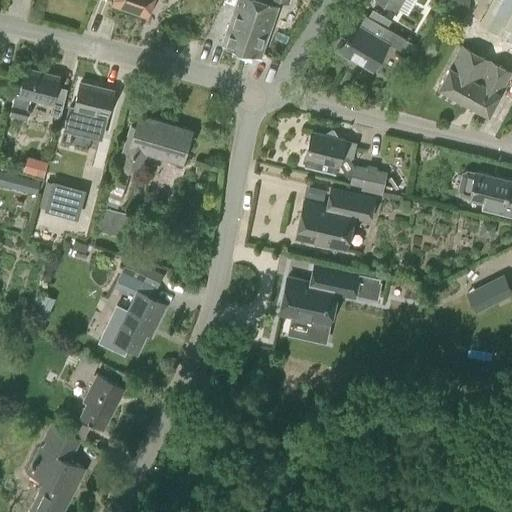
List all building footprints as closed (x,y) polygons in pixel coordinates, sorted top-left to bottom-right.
[(112,0),(112,3),(128,9),(130,0),(112,0)] [(130,0),(128,9),(147,16),(152,0),(130,0)] [(260,0),(237,0),(223,42),(244,49),(260,0)] [(260,0),(244,49),(260,55),(278,4),(275,3),(276,0),(279,0),(289,3),(289,0),(260,0)] [(384,0),(398,8),(402,0),(384,0)] [(459,25),(468,10),(450,0),(442,15),(459,25)] [(511,42),(511,0),(492,0),(479,23),(511,42)] [(380,38),(355,22),(345,38),(343,36),(335,50),(349,58),(350,57),(372,70),(388,43),(403,52),(410,42),(386,28),(380,38)] [(489,114),(501,91),(511,72),(462,46),(451,67),(439,88),(489,114)] [(51,102),(58,75),(25,67),(19,93),(14,92),(9,115),(27,119),(30,107),(28,106),(30,97),(51,102)] [(107,116),(113,90),(80,82),(73,107),(72,107),(67,128),(76,130),(76,132),(80,133),(82,128),(80,128),(84,111),(107,116)] [(192,130),(140,115),(136,127),(130,126),(119,163),(140,169),(146,151),(183,162),(192,130)] [(338,165),(345,139),(312,131),(305,157),(306,157),(304,165),(335,173),(337,165),(338,165)] [(29,153),(24,168),(40,173),(45,158),(29,153)] [(377,169),(377,166),(367,164),(366,167),(355,164),(350,184),(362,186),(361,189),(383,194),(387,172),(377,169)] [(0,184),(36,194),(40,181),(0,170),(0,171),(0,184)] [(475,173),(467,171),(462,173),(458,190),(461,194),(469,196),(469,198),(504,206),(504,207),(511,208),(511,180),(511,181),(511,180),(476,171),(475,173)] [(78,219),(86,190),(52,180),(44,209),(78,219)] [(369,220),(374,197),(331,187),(327,205),(304,200),(296,237),(346,248),(353,217),(369,220)] [(121,237),(128,215),(104,208),(98,230),(121,237)] [(157,288),(164,275),(128,257),(121,270),(157,288)] [(354,297),(359,273),(314,263),(310,282),(287,277),(279,313),(329,324),(336,293),(354,297)] [(480,285),(490,306),(511,294),(511,290),(504,273),(480,285)] [(151,335),(166,303),(138,289),(128,309),(116,303),(98,341),(125,354),(128,347),(137,351),(146,333),(151,335)] [(89,382),(99,362),(83,354),(73,374),(89,382)] [(104,429),(125,388),(97,374),(84,399),(92,403),(84,418),(104,429)] [(79,439),(52,424),(43,441),(46,443),(44,447),(41,445),(28,470),(45,479),(41,489),(42,490),(30,511),(60,511),(83,467),(69,460),(79,439)]
